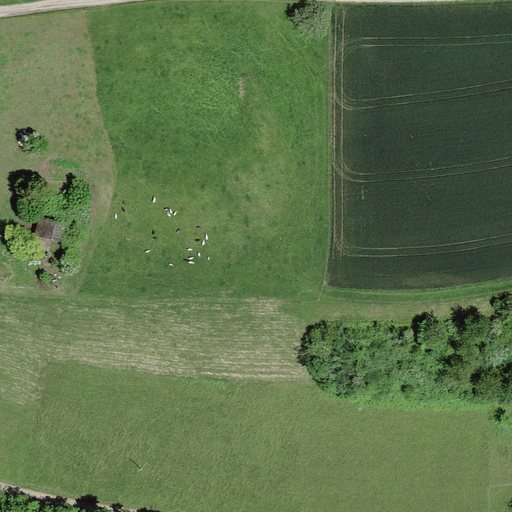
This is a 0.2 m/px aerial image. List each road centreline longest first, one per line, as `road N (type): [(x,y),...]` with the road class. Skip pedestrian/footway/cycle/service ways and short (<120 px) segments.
road 1 (track): [(179,0),(0,15)]
road 2 (track): [(144,511),(0,482)]
